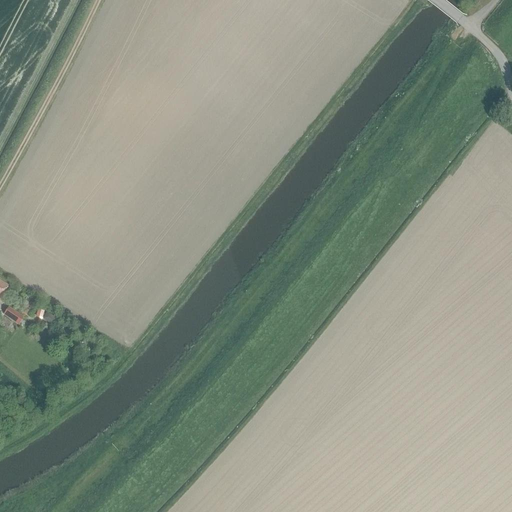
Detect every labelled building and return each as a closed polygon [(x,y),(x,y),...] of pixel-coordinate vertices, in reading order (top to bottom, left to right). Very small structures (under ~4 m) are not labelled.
[(0,299),(9,286),(0,280),(0,299)] [(29,314),(35,305),(31,302),(30,304),(27,302),(24,307),(26,308),(24,311),(29,314)] [(3,315),(18,325),(24,317),(8,307),(3,315)] [(44,311),(38,310),(36,318),(42,319),(44,311)] [(57,319),(46,313),(42,319),(53,326),(57,319)] [(13,324),(2,316),(0,319),(0,326),(8,332),(13,324)]
